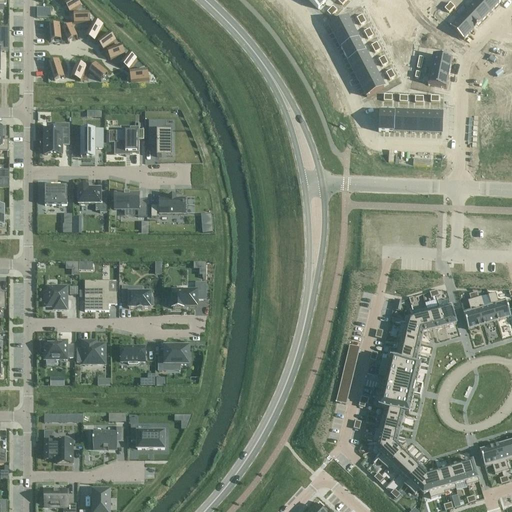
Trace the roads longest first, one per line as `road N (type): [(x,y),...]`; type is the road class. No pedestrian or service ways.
road 1 (residential): [(359,463),(341,448),(389,253),(457,254)]
road 2 (residential): [(290,0),(334,67),(364,138),(382,148),(459,147)]
road 3 (secondary): [(309,298),(288,379),(242,468),(203,511)]
road 4 (residential): [(322,187),(458,187)]
road 5 (residential): [(459,147),(465,63),(493,26)]
road 6 (residential): [(511,366),(485,359),(452,378),(445,413),(467,428)]
